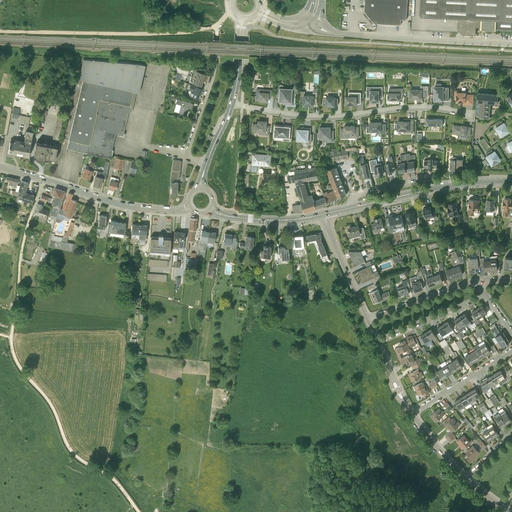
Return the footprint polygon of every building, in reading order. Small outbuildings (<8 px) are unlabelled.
[(365,0),(365,1),(365,6),(364,6),(364,7),(365,7),(364,11),(364,12),(366,12),(366,13),(369,17),(373,21),(374,22),(374,23),(375,23),(378,23),(379,24),(380,24),(380,23),(384,24),(385,24),(390,24),(395,24),(395,25),(401,25),(401,20),(406,20),(407,0),(365,0)] [(511,0),(420,0),(420,16),(458,18),(458,30),(460,30),(460,31),(461,33),(462,34),(463,34),(476,34),(476,27),(480,27),(480,29),(511,30),(511,0)] [(67,149),(86,154),(104,158),(104,159),(110,161),(110,158),(111,155),(112,155),(113,150),(112,149),(116,133),(123,135),(123,134),(120,133),(127,105),(130,106),(133,91),(139,93),(145,65),(140,64),(82,59),(78,79),(82,80),(67,149)] [(174,71),(181,73),(182,73),(188,75),(191,64),(176,63),(174,70),(174,71)] [(194,70),(192,77),(203,80),(205,74),(194,70)] [(174,79),(179,81),(181,73),(174,71),(172,78),(174,79)] [(203,80),(192,77),(191,76),(189,82),(201,86),(203,80)] [(190,96),(198,99),(202,89),(186,83),(184,88),(192,91),(190,96)] [(434,93),(434,98),(436,98),(436,101),(439,101),(439,100),(449,100),(449,87),(441,87),(441,84),(436,84),(436,87),(435,87),(435,88),(433,88),(433,93),(434,93)] [(285,104),(294,105),(294,93),(291,93),(292,90),(284,90),(284,88),(283,87),(282,87),(280,86),(279,87),(278,89),(277,97),(280,97),(280,98),(279,99),(279,101),(280,102),(282,102),(283,101),(285,101),(285,104)] [(379,98),(382,98),(382,88),(367,88),(367,98),(370,98),(370,102),(371,102),(371,103),(375,103),(375,102),(379,102),(379,98)] [(256,89),(256,92),(256,96),(259,96),(259,101),(267,101),(267,95),(271,95),(271,90),(256,89)] [(389,93),(388,93),(388,100),(399,99),(399,98),(403,98),(403,89),(389,89),(389,93)] [(426,98),(426,91),(421,91),(421,90),(417,90),(417,89),(414,89),(414,90),(410,90),(410,98),(414,98),(414,99),(417,99),(417,98),(421,98),(426,98)] [(454,90),(454,93),(454,94),(455,96),(455,97),(457,98),(457,102),(459,102),(463,102),(464,102),(464,105),(472,105),(472,104),(473,102),(473,101),(472,98),(472,94),(466,94),(466,92),(462,92),(462,90),(454,90)] [(300,91),(300,97),(300,103),(303,103),(303,105),(307,106),(307,105),(309,105),(309,106),(313,106),(313,104),(317,104),(317,92),(313,92),(313,96),(305,95),(305,91),(300,91)] [(345,97),(345,98),(345,103),(345,104),(356,104),(356,101),(361,101),(361,93),(348,93),(348,97),(345,97)] [(479,116),(489,117),(490,103),(497,104),(498,95),(477,93),(475,116),(479,116)] [(327,97),(327,98),(323,98),(323,105),(326,105),(327,105),(327,107),(333,107),(333,105),(338,105),(338,99),(335,98),(333,98),(333,96),(328,96),(328,97),(327,97)] [(178,112),(186,115),(188,110),(187,110),(188,107),(191,108),(192,103),(182,100),(177,99),(176,104),(180,105),(178,112)] [(18,119),(20,109),(13,108),(11,117),(18,119)] [(52,140),(58,141),(64,114),(58,113),(52,140)] [(24,130),(26,130),(27,131),(28,128),(30,117),(21,115),(21,119),(26,120),(24,130)] [(398,123),(395,123),(395,128),(397,128),(397,130),(404,130),(404,132),(412,133),(413,119),(404,119),(404,122),(398,121),(398,123)] [(258,135),(268,135),(268,127),(265,127),(265,122),(264,122),(264,121),(260,121),(260,122),(258,121),(258,124),(255,124),(255,125),(253,125),(252,129),(254,129),(254,131),(259,131),(258,135)] [(501,121),(495,124),(497,127),(496,128),(497,130),(500,135),(500,134),(501,136),(503,135),(504,137),(508,134),(507,132),(509,131),(508,129),(510,128),(507,123),(505,125),(504,123),(503,124),(501,121)] [(370,127),(367,127),(367,132),(376,132),(376,133),(386,133),(386,124),(381,124),(381,122),(376,123),(374,123),(370,123),(370,127)] [(289,141),(290,131),(290,126),(281,125),(275,125),(273,137),(283,138),(283,140),(289,141)] [(461,126),(453,125),(452,133),(461,134),(460,138),(467,139),(467,135),(470,135),(471,127),(467,127),(467,126),(461,125),(461,126)] [(355,127),(354,126),(352,126),(350,126),(350,127),(348,127),(348,126),(346,126),(344,126),(344,129),(341,129),(341,138),(358,138),(358,127),(354,127),(355,127)] [(333,142),(333,132),(333,131),(330,131),(330,127),(319,127),(319,133),(318,133),(317,137),(319,137),(319,138),(323,139),(323,142),(333,142)] [(297,135),(297,140),(311,141),(312,134),(310,134),(311,128),(300,128),(300,130),(298,130),(298,131),(296,131),(296,135),(297,135)] [(21,138),(21,141),(11,139),(8,152),(9,153),(9,154),(11,154),(12,153),(13,153),(13,152),(28,155),(28,156),(31,143),(33,132),(27,131),(26,130),(24,139),(21,138)] [(481,140),(487,149),(490,147),(484,138),(481,140)] [(36,153),(35,158),(44,159),(44,158),(55,160),(58,147),(37,143),(34,153),(36,153)] [(348,149),(335,151),(332,151),(329,151),(333,160),(349,158),(348,155),(358,154),(357,149),(348,150),(348,149)] [(491,163),(492,165),(493,164),(494,164),(498,161),(500,160),(495,152),(493,153),(491,149),(486,153),(488,156),(487,157),(488,158),(486,160),(489,164),(491,163)] [(251,152),(251,165),(270,166),(271,154),(251,152)] [(414,170),(415,170),(414,160),(411,160),(410,153),(406,153),(407,154),(407,161),(408,171),(412,170),(412,171),(414,171),(414,170)] [(362,178),(370,176),(368,163),(364,163),(363,154),(358,155),(362,178)] [(398,163),(397,163),(399,172),(400,173),(402,172),(406,171),(405,161),(407,161),(407,154),(400,155),(401,159),(397,160),(398,163)] [(116,158),(117,156),(112,155),(111,155),(110,158),(110,161),(109,166),(122,169),(124,160),(116,158)] [(390,162),(386,163),(388,173),(389,175),(392,174),(393,172),(392,171),(395,170),(392,157),(388,157),(389,161),(390,161),(390,162)] [(461,169),(461,170),(461,167),(462,167),(463,158),(452,157),(452,160),(450,160),(450,163),(449,163),(449,170),(454,170),(455,170),(455,169),(461,169)] [(437,168),(437,160),(433,160),(433,159),(428,159),(428,160),(424,160),(424,167),(428,168),(428,169),(433,169),(433,168),(437,168)] [(82,176),(89,178),(95,162),(91,160),(89,167),(90,168),(89,170),(85,169),(82,176)] [(171,188),(171,194),(177,194),(178,183),(172,182),(172,178),(177,179),(179,160),(173,160),(170,179),(170,188),(171,188)] [(129,171),(135,172),(135,173),(138,163),(131,161),(129,171)] [(381,163),(374,164),(376,175),(380,175),(380,176),(382,175),(382,174),(383,174),(382,166),(381,163)] [(295,181),(301,202),(302,204),(292,206),(295,213),(304,212),(315,209),(314,202),(314,201),(312,195),(308,196),(304,181),(309,180),(318,178),(317,174),(320,174),(319,171),(316,171),(315,167),(293,171),(294,175),(288,176),(289,183),(295,181)] [(97,171),(94,184),(101,186),(103,178),(106,179),(108,169),(104,168),(103,172),(97,171)] [(334,190),(337,199),(338,198),(346,194),(336,168),(326,169),(334,190)] [(18,179),(7,177),(6,181),(9,182),(8,185),(15,187),(16,185),(17,185),(18,179)] [(111,177),(108,188),(113,189),(113,188),(116,189),(116,186),(117,186),(117,185),(118,179),(111,177)] [(22,180),(18,192),(17,192),(16,197),(17,197),(17,198),(32,202),(34,195),(25,193),(28,182),(22,180)] [(63,198),(65,192),(65,191),(55,188),(53,194),(56,195),(63,198)] [(328,204),(337,199),(334,190),(328,193),(327,191),(323,193),(324,194),(327,204),(328,204)] [(73,194),(68,193),(62,208),(59,207),(58,208),(52,207),(48,216),(56,219),(57,217),(56,216),(57,212),(64,215),(65,210),(67,211),(72,199),(71,199),(73,194)] [(314,202),(315,209),(316,209),(327,204),(324,194),(319,196),(320,199),(314,201),(314,202)] [(52,207),(58,208),(59,207),(63,198),(56,195),(54,201),(52,207)] [(511,210),(511,204),(511,200),(511,199),(510,199),(510,198),(505,198),(505,201),(503,201),(503,206),(504,206),(504,212),(503,212),(503,215),(508,216),(508,211),(507,211),(508,209),(511,210)] [(70,218),(76,201),(72,199),(67,211),(65,210),(64,215),(57,212),(56,216),(57,217),(68,221),(70,217),(70,218)] [(487,199),(487,206),(486,206),(486,209),(486,211),(494,212),(494,209),(495,209),(495,206),(494,206),(495,200),(491,200),(491,199),(488,199),(487,199)] [(479,200),(478,200),(469,200),(469,204),(468,215),(473,215),(473,212),(478,212),(478,205),(479,205),(479,200)] [(458,214),(456,202),(449,203),(449,207),(447,207),(448,214),(449,214),(449,217),(458,215),(458,220),(462,221),(462,214),(458,214)] [(37,203),(34,212),(41,215),(39,221),(45,223),(47,217),(49,210),(42,208),(43,205),(37,203)] [(430,207),(423,208),(426,220),(430,219),(437,218),(436,212),(432,213),(430,207)] [(413,226),(416,225),(415,221),(413,212),(410,212),(410,211),(405,212),(408,223),(408,222),(409,228),(414,227),(413,226)] [(106,216),(99,215),(98,225),(105,226),(106,221),(106,219),(106,216)] [(385,218),(387,226),(388,233),(395,232),(394,228),(396,228),(396,227),(403,225),(402,220),(401,215),(401,216),(399,217),(398,217),(396,217),(396,218),(393,218),(392,215),(389,216),(389,215),(389,216),(389,217),(385,218)] [(189,230),(188,230),(187,241),(186,249),(189,249),(189,241),(194,242),(195,233),(195,234),(197,218),(190,218),(189,230)] [(381,230),(384,230),(381,218),(374,220),(375,226),(372,227),(374,234),(379,233),(378,231),(381,231),(381,230)] [(108,230),(109,230),(109,232),(116,232),(117,222),(110,221),(110,224),(108,224),(108,229),(108,230)] [(118,233),(124,233),(125,223),(117,222),(116,232),(115,235),(118,235),(118,233)] [(68,224),(66,228),(64,235),(69,237),(73,225),(68,224)] [(132,224),(131,237),(135,237),(138,237),(139,237),(139,225),(139,224),(135,224),(132,224)] [(137,251),(142,252),(143,245),(145,245),(147,225),(144,225),(144,224),(140,224),(140,225),(139,225),(139,237),(138,237),(138,245),(137,251)] [(347,232),(348,236),(349,239),(361,236),(361,239),(366,238),(363,227),(359,229),(358,225),(349,228),(350,231),(347,232)] [(205,231),(202,230),(200,239),(208,240),(209,232),(205,232),(205,231)] [(49,247),(57,248),(75,252),(77,244),(69,242),(67,242),(61,241),(62,237),(54,236),(55,234),(52,233),(51,235),(49,247)] [(320,233),(306,236),(306,241),(316,239),(319,247),(318,247),(319,250),(318,251),(323,261),(328,259),(326,254),(325,250),(325,251),(320,238),(320,233)] [(236,235),(225,234),(223,243),(233,244),(233,245),(237,245),(237,239),(236,239),(236,235)] [(171,237),(170,237),(163,236),(163,235),(158,235),(158,236),(150,236),(149,253),(170,255),(171,237)] [(253,237),(246,236),(245,243),(240,242),(239,246),(245,247),(246,246),(252,246),(253,237)] [(294,240),(291,240),(291,243),(294,243),(294,250),(296,249),(296,252),(302,252),(301,237),(293,238),(294,240)] [(270,247),(263,246),(263,251),(261,250),(260,258),(269,258),(270,247)] [(289,259),(288,248),(286,248),(285,248),(284,246),(278,247),(278,252),(275,252),(275,260),(278,260),(278,257),(281,256),(281,260),(289,259)] [(454,268),(453,268),(456,277),(463,274),(459,265),(464,263),(463,256),(461,257),(461,256),(462,256),(460,249),(452,252),(452,254),(451,255),(451,256),(452,258),(451,259),(452,260),(451,260),(454,268)] [(350,251),(356,265),(365,261),(360,252),(350,251)] [(48,253),(46,253),(43,252),(42,252),(39,263),(45,265),(48,253)] [(468,273),(475,273),(475,268),(478,268),(478,258),(477,258),(477,255),(470,256),(470,258),(467,258),(468,273)] [(496,259),(490,260),(491,270),(497,270),(497,264),(500,264),(499,257),(496,257),(496,259)] [(195,259),(187,258),(185,268),(193,270),(193,266),(194,266),(195,259)] [(485,271),(491,270),(490,260),(484,260),(483,258),(481,258),(481,265),(484,265),(484,271),(485,271)] [(374,284),(375,283),(382,280),(374,264),(372,265),(359,271),(362,278),(363,278),(364,282),(371,278),(374,284)] [(449,279),(456,277),(453,268),(446,270),(449,279)] [(412,283),(415,292),(423,289),(421,283),(424,281),(422,275),(421,270),(417,272),(416,273),(417,276),(417,277),(415,276),(410,278),(411,283),(412,283)] [(44,281),(50,282),(50,279),(52,279),(53,272),(47,271),(46,272),(46,274),(44,273),(44,274),(42,280),(44,281)] [(440,273),(433,276),(436,284),(443,282),(440,273)] [(429,287),(436,284),(433,276),(426,278),(429,287)] [(405,295),(409,294),(407,289),(409,288),(407,280),(402,282),(403,286),(397,288),(400,296),(405,294),(405,295)] [(375,283),(374,284),(367,287),(368,287),(371,292),(369,293),(374,303),(373,303),(382,299),(378,289),(375,283)] [(477,308),(482,316),(487,313),(482,305),(477,308)] [(479,318),(482,316),(477,308),(472,312),(474,314),(472,315),(471,315),(477,324),(477,323),(481,321),(479,318)] [(459,316),(465,324),(470,321),(465,313),(459,316)] [(459,316),(454,320),(459,328),(465,324),(459,316)] [(448,321),(443,324),(448,332),(453,329),(448,321)] [(443,335),(448,332),(443,324),(437,328),(443,335)] [(426,332),(431,340),(436,337),(431,329),(426,332)] [(503,332),(500,333),(497,329),(494,331),(497,335),(495,337),(498,342),(506,337),(503,332)] [(426,343),(431,340),(426,332),(421,335),(426,343)] [(408,355),(411,354),(412,354),(408,346),(410,345),(410,346),(416,344),(412,336),(406,339),(408,342),(406,344),(404,341),(399,343),(401,346),(397,348),(399,353),(397,354),(400,359),(402,358),(400,353),(406,350),(408,355)] [(498,342),(502,347),(510,342),(506,337),(498,342)] [(480,358),(485,355),(480,347),(478,344),(478,345),(478,344),(474,347),(473,348),(475,350),(480,358)] [(485,355),(490,351),(485,344),(480,347),(485,355)] [(428,351),(426,352),(424,346),(421,348),(423,354),(426,359),(429,358),(431,356),(428,351)] [(470,353),(475,361),(480,358),(475,350),(470,353)] [(465,357),(470,365),(475,361),(470,353),(465,357)] [(414,359),(411,354),(408,355),(402,358),(400,359),(402,364),(414,359)] [(452,361),(457,369),(462,366),(457,358),(452,361)] [(445,362),(447,365),(452,373),(457,369),(452,361),(450,359),(445,362)] [(442,368),(447,376),(452,373),(447,365),(442,368)] [(447,376),(442,368),(437,371),(435,368),(431,371),(436,381),(441,378),(442,379),(447,376)] [(418,369),(409,374),(410,377),(411,376),(413,381),(422,376),(420,372),(418,369)] [(511,378),(510,376),(508,374),(508,373),(507,371),(503,374),(501,370),(495,373),(500,381),(502,384),(511,378)] [(490,376),(495,384),(500,381),(495,373),(490,376)] [(485,380),(490,387),(495,384),(490,376),(485,380)] [(485,391),(490,387),(485,380),(480,383),(485,391)] [(422,382),(415,385),(419,395),(423,393),(425,396),(429,394),(426,388),(425,389),(422,382)] [(470,392),(475,399),(480,396),(475,388),(470,392)] [(465,395),(470,403),(475,399),(470,392),(465,395)] [(465,395),(460,398),(465,406),(470,403),(465,395)] [(465,406),(460,398),(455,401),(460,409),(465,406)] [(441,411),(439,408),(431,415),(433,418),(434,417),(437,421),(445,414),(442,410),(441,411)] [(494,416),(501,427),(506,424),(501,416),(499,413),(494,416)] [(501,416),(506,424),(511,421),(506,413),(501,416)] [(447,426),(448,426),(452,431),(461,424),(458,421),(456,423),(452,418),(451,419),(449,417),(443,422),(447,426)] [(493,438),(498,434),(493,427),(488,430),(493,438)] [(488,441),(493,438),(488,430),(483,433),(488,441)] [(463,435),(457,441),(463,449),(470,443),(463,435)] [(473,457),(479,452),(473,446),(466,453),(469,456),(466,458),(469,462),(474,458),(473,457)]
